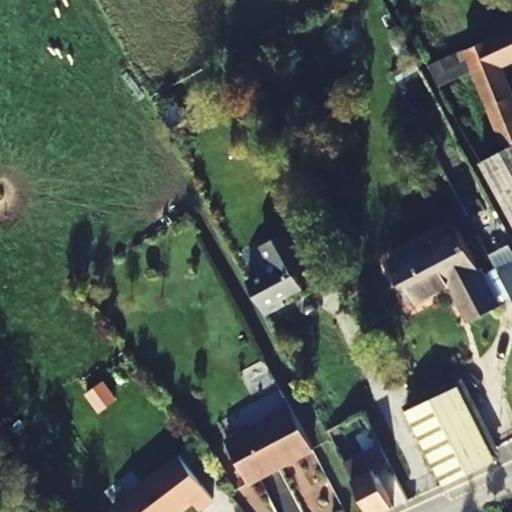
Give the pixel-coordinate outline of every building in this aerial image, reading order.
[(511,99),(498,66),(511,60),(511,16),(493,24),(498,35),(428,67),(438,88),(473,72),(503,147),(511,144),(511,99)] [(511,149),(481,165),(511,221),(511,149)] [(470,322),(497,308),(455,228),(389,262),(411,305),(450,286),(470,322)] [(308,269),(289,232),(262,246),(271,264),(267,275),(247,285),(264,316),(284,305),(281,299),(301,289),(295,276),(308,269)] [(511,268),(499,276),(511,302),(511,268)] [(495,460),(458,387),(407,410),(405,411),(443,484),(495,460)] [(312,449),(289,405),(225,439),(248,483),(286,463),(284,459),(292,454),(294,458),(312,449)] [(379,445),(343,464),(368,511),(381,511),(393,507),(375,472),(390,464),(379,445)] [(213,498),(180,454),(114,504),(120,511),(178,511),(193,500),(200,508),(213,498)]
